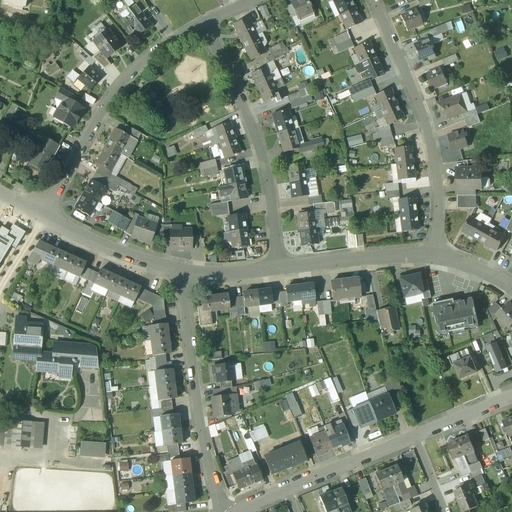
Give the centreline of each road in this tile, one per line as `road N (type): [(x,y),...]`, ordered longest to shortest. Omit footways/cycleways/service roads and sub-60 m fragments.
road 1 (residential): [(235,511),(511,397)]
road 2 (residential): [(372,0),(430,144),(434,253)]
road 3 (residential): [(204,24),(252,119),(278,268)]
road 4 (residential): [(41,215),(114,91),(160,47),(204,24)]
road 5 (residential): [(222,511),(202,447),(181,273)]
road 6 (residential): [(278,268),(434,253)]
road 7 (residential): [(41,215),(181,273)]
